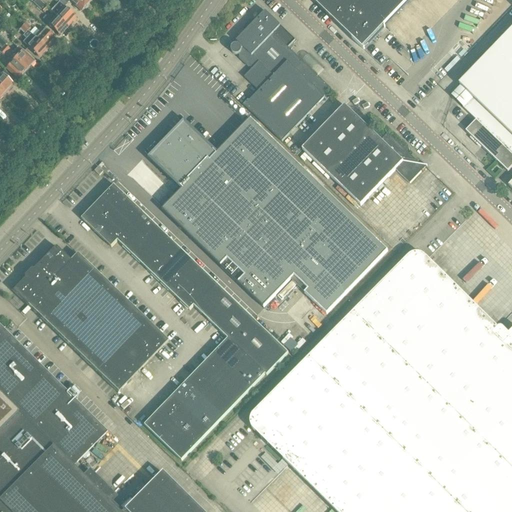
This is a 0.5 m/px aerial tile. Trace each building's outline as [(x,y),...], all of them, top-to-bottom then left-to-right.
[(32,3),(43,13),(48,9),(38,0),(35,0),(32,3)] [(53,0),(58,4),(51,12),(54,15),(67,27),(71,24),(70,23),(75,18),(64,8),(66,5),(60,0),(53,0)] [(60,0),(66,5),(70,2),(74,5),(81,11),(86,6),(87,7),(90,3),(87,0),(60,0)] [(311,0),(315,3),(331,19),(352,39),(351,39),(363,50),(385,28),(384,27),(409,0),(311,0)] [(54,15),(51,12),(50,12),(55,16),(51,21),(45,16),(42,20),(44,22),(58,36),(63,31),(64,31),(67,27),(54,15)] [(237,56),(238,55),(239,55),(253,69),(244,78),(259,92),(244,107),(282,143),(332,91),(288,48),(295,41),(265,12),(259,18),(257,15),(255,15),(253,17),(253,19),(256,21),(236,42),(238,44),(236,45),(235,45),(234,46),(233,46),(232,47),(232,48),(231,48),(231,49),(231,50),(231,51),(231,52),(231,53),(232,54),(233,54),(233,55),(234,55),(235,56),(236,56),(237,56)] [(43,29),(35,38),(47,50),(50,46),(50,45),(54,40),(43,29)] [(481,147),(499,164),(507,156),(511,160),(511,29),(459,85),(475,100),(465,110),(463,108),(476,121),(465,132),(471,137),(473,139),(474,143),(476,142),(478,144),(479,147),(481,147)] [(47,50),(35,38),(31,35),(23,43),(26,46),(25,46),(38,58),(42,53),(43,54),(47,50)] [(0,47),(1,49),(25,71),(29,67),(30,68),(34,63),(22,51),(21,52),(17,49),(13,54),(9,50),(5,46),(6,44),(0,38),(0,47)] [(89,47),(92,50),(95,53),(100,47),(99,43),(96,40),(92,40),(89,43),(89,47)] [(25,71),(1,49),(0,50),(0,52),(4,56),(8,60),(3,65),(6,68),(17,79),(25,71)] [(0,88),(5,93),(7,90),(9,90),(11,88),(11,86),(12,85),(10,83),(13,80),(4,72),(1,74),(0,73),(0,88)] [(344,106),(320,132),(302,151),(361,207),(395,171),(410,184),(426,167),(427,167),(418,165),(418,162),(416,161),(388,134),(381,141),(344,106)] [(304,294),(320,309),(326,315),(388,252),(250,119),(216,154),(214,153),(215,152),(184,121),(163,143),(148,159),(179,189),(180,188),(182,190),(162,211),(220,267),(227,260),(244,277),(238,284),(264,309),(294,277),(308,290),(304,294)] [(511,160),(507,156),(499,164),(508,173),(511,167),(511,160)] [(94,172),(99,176),(103,172),(98,167),(94,172)] [(133,226),(144,215),(112,185),(111,186),(113,187),(104,197),(102,195),(101,196),(133,226)] [(91,206),(91,207),(122,237),(133,226),(101,196),(101,197),(102,198),(93,208),(91,206)] [(111,248),(118,242),(122,237),(91,207),(90,207),(92,209),(83,218),(81,217),(80,218),(111,248)] [(118,242),(132,256),(158,229),(144,215),(133,226),(122,237),(118,242)] [(132,256),(146,270),(172,242),(158,229),(132,256)] [(146,270),(161,283),(187,256),(172,242),(146,270)] [(11,290),(106,382),(123,365),(139,348),(156,331),(76,254),(69,261),(53,246),(52,247),(54,248),(45,258),(43,256),(42,258),(43,259),(34,269),(32,267),(31,269),(33,270),(24,280),(22,278),(21,279),(23,281),(13,290),(12,289),(11,290)] [(511,511),(511,330),(508,334),(503,329),(502,329),(502,328),(501,328),(500,328),(499,328),(498,329),(424,257),(423,256),(422,255),(421,255),(420,254),(418,254),(417,254),(415,254),(414,254),(413,254),(412,255),(410,256),(409,256),(408,257),(253,414),(252,415),(251,417),(251,418),(250,419),(250,420),(250,422),(250,423),(250,425),(250,426),(251,427),(252,428),(252,430),(253,431),(254,432),(255,432),(335,511),(511,511)] [(161,283),(175,297),(201,270),(187,256),(161,283)] [(189,311),(194,307),(216,284),(201,270),(175,297),(189,311)] [(194,307),(228,340),(265,375),(266,377),(288,354),(216,284),(194,307)] [(0,511),(200,511),(161,472),(121,511),(118,511),(73,467),(107,433),(0,326),(0,511)] [(167,342),(156,331),(139,348),(151,359),(167,342)] [(213,351),(213,352),(251,389),(265,375),(228,340),(215,353),(213,351)] [(139,348),(123,365),(134,376),(151,359),(139,348)] [(200,366),(199,366),(238,404),(251,389),(213,352),(212,353),(214,354),(201,367),(200,366)] [(123,365),(106,382),(118,393),(134,376),(123,365)] [(186,380),(185,381),(224,418),(238,404),(199,366),(198,367),(200,369),(187,382),(186,380)] [(172,394),(171,395),(210,432),(224,418),(185,381),(184,381),(186,383),(173,396),(172,394)] [(158,409),(157,410),(196,447),(210,432),(171,395),(170,396),(172,397),(159,410),(158,409)] [(196,447),(157,410),(158,412),(146,425),(144,423),(143,424),(182,462),(196,447)]
